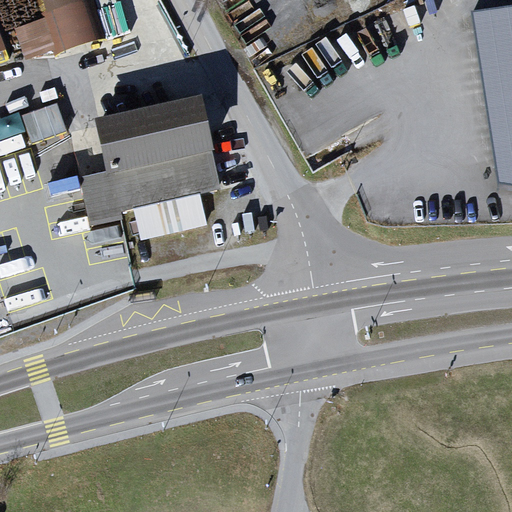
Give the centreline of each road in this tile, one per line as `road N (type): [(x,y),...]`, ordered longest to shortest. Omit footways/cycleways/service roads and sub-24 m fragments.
road 1 (residential): [(312,298),(279,173),(188,0)]
road 2 (primary): [(312,298),(221,315),(0,379)]
road 3 (residential): [(105,415),(171,378),(265,356),(312,298)]
road 4 (residential): [(511,296),(355,318),(302,371)]
road 5 (primary): [(302,371),(511,339)]
road 6 (primary): [(105,415),(302,371)]
road 7 (primary): [(511,277),(312,298)]
road 8 (residential): [(283,511),(302,371)]
